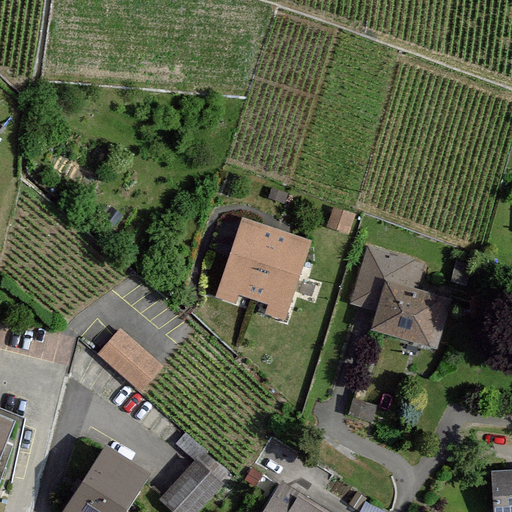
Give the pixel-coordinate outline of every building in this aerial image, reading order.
[(272,185),(268,195),(285,199),(289,190),(272,185)] [(349,212),(330,207),(326,222),(344,228),(349,212)] [(115,215),(106,208),(98,217),(108,225),(115,215)] [(303,238),(240,219),(218,293),(231,297),(234,287),(269,298),(265,309),(280,313),(303,238)] [(420,265),(368,249),(353,300),(378,307),(373,326),(428,342),(441,297),(413,288),(420,265)] [(469,265),(455,262),(452,278),(466,281),(469,265)] [(156,367),(119,333),(102,352),(139,386),(156,367)] [(0,450),(13,417),(0,411),(0,450)] [(120,511),(148,472),(112,448),(68,511),(120,511)] [(194,511),(222,481),(197,458),(163,496),(180,511),(194,511)] [(511,511),(511,469),(491,469),(491,511),(511,511)] [(325,511),(280,485),(264,511),(325,511)]
